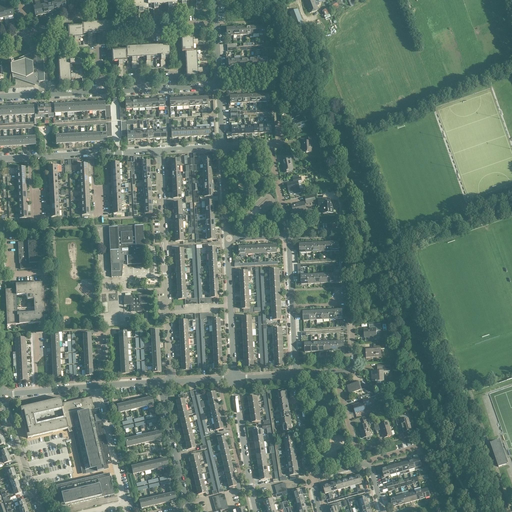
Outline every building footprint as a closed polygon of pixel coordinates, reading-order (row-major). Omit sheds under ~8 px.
[(148,5),(147,0),(132,0),(133,9),(139,9),(139,13),(139,14),(142,14),(143,13),(143,9),(148,9),(148,5)] [(147,0),(148,5),(153,5),(154,9),(154,10),(156,9),(158,9),(158,5),(163,5),(162,0),(147,0)] [(176,1),(176,0),(162,0),(163,5),(168,4),(168,9),(171,9),(172,9),(172,4),(176,4),(176,1)] [(318,5),(317,2),(315,3),(314,0),(310,0),(305,2),(310,13),(318,10),(316,5),(318,5)] [(345,3),(343,0),(342,0),(340,1),(340,0),(331,5),(334,10),(345,3)] [(307,32),(298,9),(290,13),(298,35),(307,32)] [(100,22),(96,22),(97,33),(102,33),(102,37),(102,38),(105,37),(106,37),(106,33),(111,33),(111,21),(100,22)] [(92,33),(97,33),(96,22),(82,22),(82,26),(82,34),(83,34),(87,34),(88,38),(91,38),(92,38),(92,33)] [(67,27),(68,38),(74,38),(74,42),(74,43),(77,42),(78,42),(78,38),(83,38),(83,34),(82,34),(82,26),(67,27)] [(185,51),(193,51),(193,46),(197,46),(197,43),(197,41),(193,42),(193,37),(181,38),(182,52),(185,52),(185,51)] [(146,57),(146,61),(146,62),(149,61),(150,61),(150,57),(155,57),(155,45),(140,46),(141,57),(146,57)] [(165,61),(164,56),(170,56),(169,45),(155,45),(155,57),(160,56),(160,61),(163,61),(165,61)] [(141,57),(140,46),(126,47),(126,50),(126,58),(131,58),(132,62),(134,62),(136,62),(136,58),(141,57)] [(118,66),(118,67),(121,67),(122,66),(122,62),(126,62),(126,58),(126,50),(111,51),(112,62),(118,62),(118,66)] [(25,57),(24,56),(12,62),(12,64),(10,65),(11,74),(12,74),(13,78),(15,77),(33,84),(34,84),(34,81),(37,81),(37,82),(44,82),(43,58),(43,51),(36,52),(32,54),(31,53),(31,54),(25,57)] [(197,56),(196,51),(193,51),(185,51),(185,52),(186,65),(197,65),(197,60),(201,60),(201,57),(201,56),(197,56)] [(74,62),(74,60),(70,61),(70,55),(58,56),(59,70),(70,70),(70,65),(74,65),(74,62)] [(226,65),(228,65),(228,68),(234,68),(234,60),(230,60),(230,58),(225,59),(226,65)] [(197,65),(186,65),(186,79),(198,78),(198,73),(202,73),(202,70),(202,69),(197,69),(197,65)] [(59,70),(59,85),(71,84),(71,79),(75,79),(75,76),(75,75),(70,75),(70,70),(59,70)] [(164,99),(157,100),(158,108),(164,108),(165,111),(168,110),(168,104),(164,104),(164,99)] [(43,106),(44,115),(48,114),(48,117),(53,117),(53,110),(50,110),(50,105),(43,106)] [(44,115),(43,106),(37,106),(37,111),(34,111),(34,118),(40,118),(40,115),(44,115)] [(295,117),(297,121),(291,123),(294,131),(304,127),(303,123),(306,122),(303,114),(302,112),(300,112),(297,114),(297,116),(295,117)] [(312,142),(312,138),(305,138),(306,142),(302,142),(302,150),(302,153),(311,152),(311,142),(312,142)] [(289,172),(288,170),(293,169),(290,157),(281,159),(285,173),(289,172)] [(300,189),(299,189),(298,182),(293,183),(287,184),(289,194),(291,194),(293,194),(294,195),(300,193),(301,193),(301,192),(301,191),(301,190),(300,189)] [(316,201),(314,195),(305,197),(307,203),(316,201)] [(333,213),(332,202),(326,202),(326,199),(318,199),(318,206),(324,206),(324,210),(325,214),(333,213)] [(306,211),(304,203),(299,204),(299,205),(292,206),(294,214),(306,211)] [(109,227),(110,251),(111,278),(120,277),(123,261),(125,261),(125,260),(127,260),(127,265),(144,264),(144,255),(142,256),(142,249),(144,249),(143,226),(134,226),(117,227),(109,227)] [(34,241),(18,242),(19,264),(20,263),(20,269),(31,269),(32,271),(37,271),(37,260),(27,261),(26,251),(32,251),(32,254),(35,254),(35,251),(39,251),(39,243),(34,243),(34,241)] [(175,250),(175,256),(183,255),(183,249),(190,249),(190,246),(190,245),(179,246),(179,249),(175,250)] [(240,272),(240,278),(248,278),(247,271),(251,271),(251,268),(245,268),(245,271),(240,272)] [(42,283),(25,284),(23,285),(20,287),(20,285),(18,287),(18,288),(17,288),(16,288),(16,290),(5,290),(7,325),(43,323),(43,315),(44,315),(43,313),(45,313),(44,288),(42,288),(42,283)] [(83,286),(80,290),(87,296),(91,291),(83,286)] [(131,312),(142,312),(141,304),(148,304),(147,295),(138,296),(139,298),(132,298),(132,296),(124,296),(124,305),(130,305),(131,312)] [(249,309),(249,312),(260,312),(260,302),(257,302),(257,308),(254,309),(254,307),(249,307),(249,309)] [(369,325),(369,329),(364,329),(365,338),(375,337),(375,331),(381,331),(380,324),(380,323),(378,323),(378,325),(369,325)] [(118,332),(119,338),(127,338),(127,332),(131,332),(131,329),(123,329),(124,332),(118,332)] [(383,343),(376,343),(376,349),(365,350),(365,353),(365,354),(366,358),(380,357),(380,349),(383,349),(383,343)] [(383,381),(383,372),(390,371),(390,365),(377,365),(378,372),(371,372),(371,382),(375,381),(375,382),(376,382),(376,381),(376,383),(377,384),(381,384),(382,383),(382,381),(383,381)] [(366,386),(366,385),(360,386),(359,383),(347,386),(349,394),(362,390),(364,389),(368,394),(373,390),(368,384),(366,386)] [(276,394),(277,394),(278,400),(287,399),(286,392),(281,393),(281,391),(276,391),(276,394)] [(375,397),(378,399),(382,397),(381,392),(375,394),(375,393),(358,398),(359,404),(353,406),(355,413),(366,410),(365,408),(370,406),(367,399),(375,397)] [(176,401),(177,407),(185,405),(183,399),(186,399),(185,394),(183,394),(183,393),(180,393),(180,395),(178,396),(179,400),(176,401)] [(91,397),(80,400),(62,404),(61,399),(20,408),(27,439),(68,429),(97,422),(91,397)] [(99,408),(101,421),(97,422),(68,429),(69,433),(72,432),(82,475),(108,469),(107,469),(106,466),(112,464),(102,423),(99,408)] [(408,418),(403,420),(402,417),(395,419),(397,426),(401,425),(403,432),(411,430),(408,418)] [(387,423),(380,425),(384,438),(391,436),(387,423)] [(367,424),(358,427),(362,439),(370,436),(367,424)] [(270,425),(265,426),(262,426),(263,429),(268,428),(269,435),(272,434),(270,425)] [(217,439),(219,445),(226,443),(224,437),(223,437),(222,434),(223,434),(215,436),(216,436),(217,439)] [(508,464),(499,440),(489,443),(498,467),(508,464)] [(0,451),(1,455),(0,454),(0,457),(2,457),(8,455),(6,449),(0,451)] [(8,455),(2,457),(4,463),(10,461),(8,455)] [(420,463),(419,459),(412,460),(415,469),(415,471),(426,468),(424,462),(420,463)] [(409,471),(415,469),(412,460),(406,462),(409,471)] [(409,473),(409,471),(406,462),(400,464),(403,474),(409,473)] [(394,466),(396,474),(400,473),(401,475),(403,474),(400,464),(394,466)] [(388,468),(390,476),(396,474),(394,466),(388,468)] [(298,468),(288,470),(290,480),(296,479),(295,475),(299,475),(298,468)] [(390,476),(388,468),(381,469),(384,478),(388,477),(389,479),(391,478),(390,476)] [(6,471),(8,477),(15,475),(13,469),(6,471)] [(10,483),(17,481),(15,475),(8,477),(6,478),(7,480),(9,480),(10,483)] [(360,491),(359,485),(362,484),(359,475),(353,477),(356,485),(357,491),(360,491)] [(65,506),(110,495),(111,498),(114,497),(109,477),(80,484),(78,483),(77,485),(75,485),(74,485),(73,485),(72,485),(69,486),(62,488),(57,489),(59,500),(56,501),(59,509),(65,508),(65,506)] [(347,479),(349,487),(356,485),(353,477),(347,479)] [(341,481),(343,489),(349,487),(347,479),(341,481)] [(335,482),(337,491),(343,489),(341,481),(335,482)] [(337,491),(335,482),(329,484),(332,495),(335,494),(334,492),(337,491)] [(323,486),(323,487),(322,487),(322,488),(322,489),(323,490),(324,489),(325,494),(328,493),(330,499),(327,500),(328,503),(334,502),(333,499),(333,498),(332,495),(329,484),(323,486)] [(19,486),(12,489),(14,495),(21,493),(19,486)] [(421,490),(423,499),(430,497),(427,489),(421,490)] [(423,499),(421,490),(415,492),(417,501),(423,499)] [(295,499),(303,497),(301,491),(293,493),(295,499)] [(417,501),(415,492),(409,494),(411,502),(417,501)] [(402,496),(405,504),(411,502),(409,494),(402,496)] [(357,502),(358,507),(360,507),(368,505),(367,498),(363,500),(362,496),(354,498),(355,502),(357,502)] [(396,498),(399,506),(405,504),(402,496),(396,498)] [(305,503),(303,497),(295,499),(297,505),(305,503)] [(399,506),(396,498),(390,499),(392,508),(399,506)] [(264,501),(266,507),(274,505),(272,499),(264,501)] [(17,502),(18,506),(14,507),(15,510),(19,508),(26,506),(24,500),(17,502)] [(305,503),(297,505),(299,511),(306,509),(305,503)]
